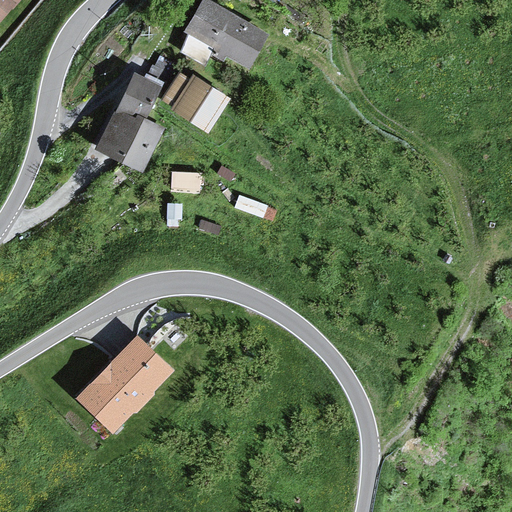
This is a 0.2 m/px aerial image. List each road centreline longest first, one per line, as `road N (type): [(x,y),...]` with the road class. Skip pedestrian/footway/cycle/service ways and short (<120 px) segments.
road 1 (unclassified): [(0,370),(135,292),(185,283),(245,294),(302,329),(358,399),(369,439),(362,511)]
road 2 (unclassified): [(102,0),(67,43),(24,184),(0,225)]
